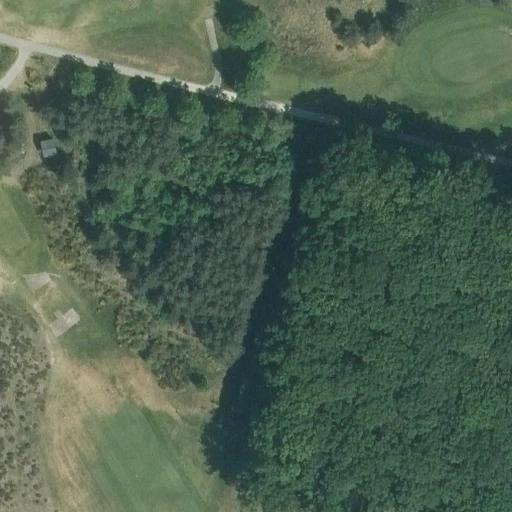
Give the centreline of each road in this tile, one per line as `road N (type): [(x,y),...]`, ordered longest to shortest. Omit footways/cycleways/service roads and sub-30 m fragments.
road 1 (track): [(511,165),(214,92)]
road 2 (track): [(214,92),(0,38)]
